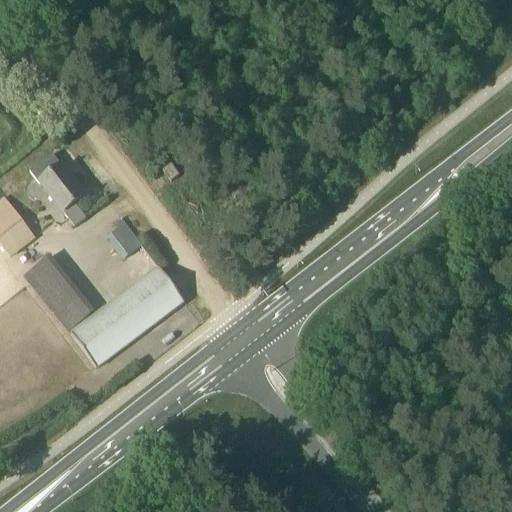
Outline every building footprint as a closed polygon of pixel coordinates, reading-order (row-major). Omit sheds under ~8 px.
[(59,218),(71,233),(87,221),(75,206),(85,198),(53,156),(37,169),(31,173),(63,215),(59,218)] [(171,166),(163,172),(171,184),(180,178),(171,166)] [(4,199),(0,202),(0,246),(9,260),(35,241),(4,199)] [(81,246),(105,229),(99,220),(75,237),(81,246)] [(110,238),(106,240),(123,262),(126,260),(142,248),(126,226),(110,238)] [(69,336),(96,314),(50,257),(23,279),(69,336)] [(97,371),(184,305),(185,304),(159,270),(71,337),(97,371)]
